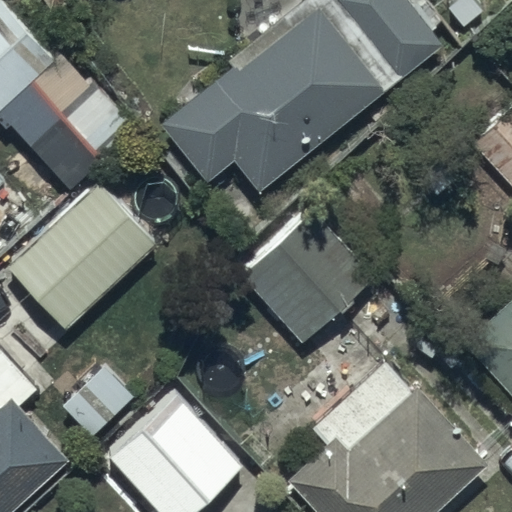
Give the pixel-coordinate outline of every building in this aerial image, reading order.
[(136,129),(59,47),(51,55),(0,0),(0,124),(67,196),(104,160),(136,129)] [(232,64),(161,120),(209,180),(236,158),(261,189),(443,45),(433,32),(442,24),(423,0),(298,0),(227,58),(232,64)] [(511,102),(507,98),(462,142),(511,192),(511,102)] [(159,242),(97,176),(6,262),(68,328),(159,242)] [(302,341),(340,307),(384,360),(422,328),(419,324),(428,317),(412,298),(401,307),(316,206),(241,271),(302,341)] [(511,292),(463,337),(511,391),(511,292)] [(0,511),(14,511),(74,462),(24,402),(38,390),(0,344),(0,511)] [(410,387),(384,360),(313,426),(326,440),(285,479),(315,511),(434,511),(489,461),(415,383),(410,387)] [(134,394),(103,363),(61,403),(92,435),(134,394)] [(188,511),(242,463),(176,391),(106,455),(158,511),(188,511)]
